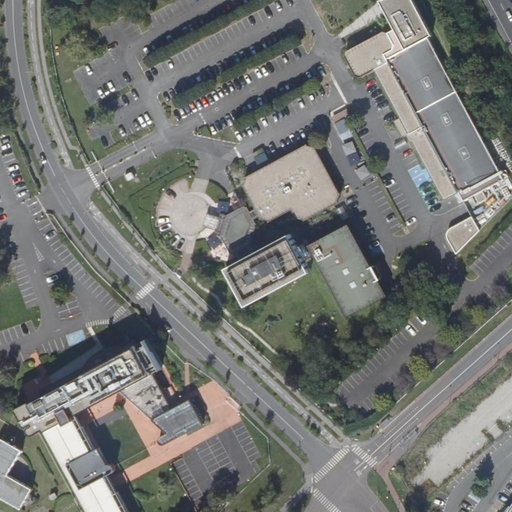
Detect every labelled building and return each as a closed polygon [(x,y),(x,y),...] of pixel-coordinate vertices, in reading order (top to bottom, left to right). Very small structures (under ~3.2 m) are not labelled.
[(382,0),(379,1),(394,28),(396,27),(421,14),(413,0),(382,0)] [(347,58),(354,70),(358,77),(361,79),(376,71),(401,118),(396,121),(405,137),(409,135),(412,142),(414,141),(445,200),(460,192),(465,201),(475,196),(479,203),(487,199),(483,191),(505,180),(487,148),(428,38),(432,35),(421,14),(396,27),(394,28),(395,30),(389,33),(384,32),(349,52),(347,58)] [(345,111),(332,117),(335,124),(348,117),(345,111)] [(224,214),(223,217),(219,231),(218,235),(224,236),(234,255),(238,253),(241,260),(259,251),(258,249),(252,252),(249,247),(253,244),(259,224),(257,219),(264,215),(265,218),(271,220),(295,208),(300,217),(308,220),(340,201),(343,195),(317,148),(311,146),(249,178),(247,185),(259,208),(253,211),(249,205),(244,208),(242,206),(232,211),(234,213),(230,216),(224,214)] [(210,213),(206,226),(219,231),(223,217),(217,215),(210,213)] [(456,254),(480,231),(472,217),(451,228),(449,230),(448,231),(447,235),(448,238),(456,254)] [(350,223),(310,244),(349,316),(389,294),(350,223)] [(291,234),(259,251),(241,260),(228,267),(248,305),(311,271),(291,234)] [(39,402),(25,410),(21,412),(26,423),(36,424),(37,426),(33,428),(32,430),(32,432),(32,433),(35,435),(36,436),(38,435),(42,433),(46,431),(66,467),(70,466),(83,491),(80,493),(90,511),(131,511),(121,492),(118,494),(113,485),(109,477),(117,473),(118,471),(117,469),(117,467),(116,466),(115,465),(114,464),(113,465),(111,465),(107,468),(98,451),(85,428),(82,429),(76,417),(122,392),(170,434),(163,438),(162,439),(162,441),(162,442),(163,443),(164,444),(165,445),(167,445),(168,445),(169,444),(206,425),(193,400),(183,405),(173,386),(164,391),(155,374),(138,345),(135,339),(123,346),(120,345),(116,346),(111,347),(107,348),(104,349),(100,351),(97,353),(94,355),(91,357),(87,361),(85,365),(84,367),(47,387),(52,395),(39,402)] [(142,342),(138,345),(155,374),(159,372),(163,369),(147,340),(142,342)] [(0,491),(1,492),(0,494),(0,495),(24,509),(34,489),(10,475),(24,450),(5,439),(0,447),(0,491)] [(102,448),(98,451),(107,468),(111,465),(102,448)] [(70,466),(66,467),(80,493),(83,491),(70,466)]
